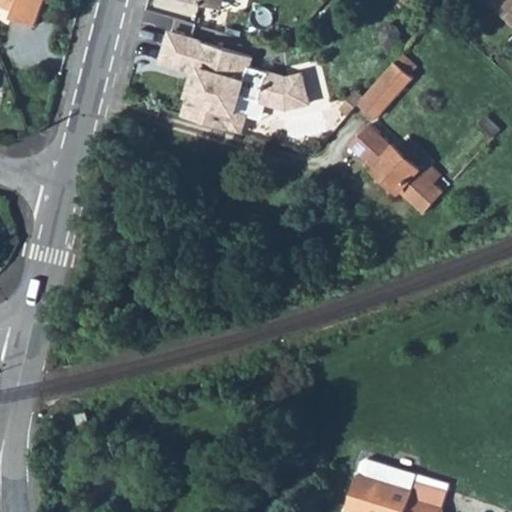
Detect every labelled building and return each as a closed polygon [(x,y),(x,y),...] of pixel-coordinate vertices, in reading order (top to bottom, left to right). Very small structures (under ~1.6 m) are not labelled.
[(0,0),(0,3),(14,10),(11,16),(34,25),(43,0),(0,0)] [(174,0),(173,5),(201,11),(203,0),(174,0)] [(511,0),(494,0),(492,4),(511,23),(511,0)] [(246,59),(162,38),(154,68),(187,77),(193,78),(191,88),(184,86),(180,104),(183,104),(179,121),(237,136),(242,118),(231,116),(236,98),(282,110),(305,102),(296,74),(281,79),(243,69),(246,59)] [(396,61),(381,79),(399,95),(414,78),(396,61)] [(193,78),(187,77),(184,86),(191,88),(193,78)] [(381,79),(359,102),(377,119),(399,95),(381,79)] [(501,129),(486,116),(479,123),(494,137),(501,129)] [(419,168),(394,147),(370,124),(349,147),(425,213),(445,191),(435,182),(443,175),(432,165),(436,162),(430,156),(419,168)] [(406,135),(394,147),(419,168),(430,156),(406,135)] [(86,412),(76,414),(80,428),(90,426),(86,412)] [(362,462),(359,473),(348,510),(355,511),(443,511),(442,505),(449,484),(371,458),(362,462)]
